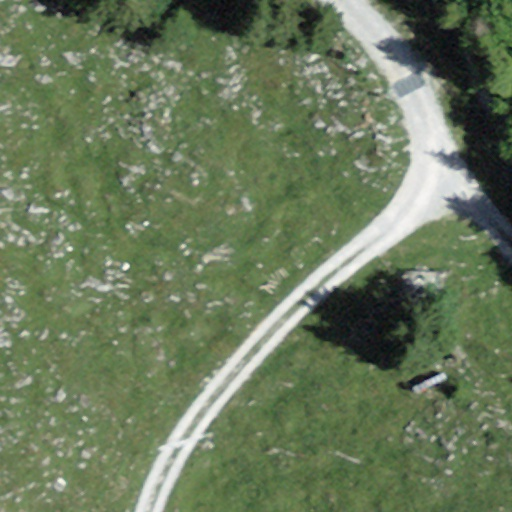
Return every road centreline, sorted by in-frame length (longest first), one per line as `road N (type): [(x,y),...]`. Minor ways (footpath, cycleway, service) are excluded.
road 1 (track): [(422,154),(414,201),(306,290),(202,399),(136,511)]
road 2 (track): [(322,0),(369,40),(422,154)]
road 3 (track): [(422,154),(511,255)]
